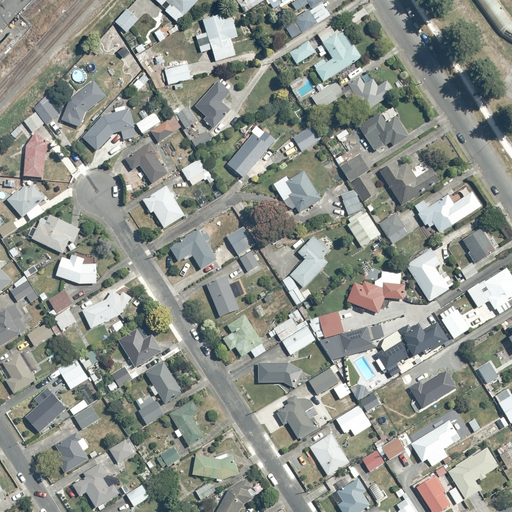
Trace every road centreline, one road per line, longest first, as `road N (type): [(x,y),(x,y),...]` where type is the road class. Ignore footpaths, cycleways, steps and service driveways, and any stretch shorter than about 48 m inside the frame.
road 1 (residential): [(97,192),(302,511)]
road 2 (residential): [(511,198),(384,0)]
